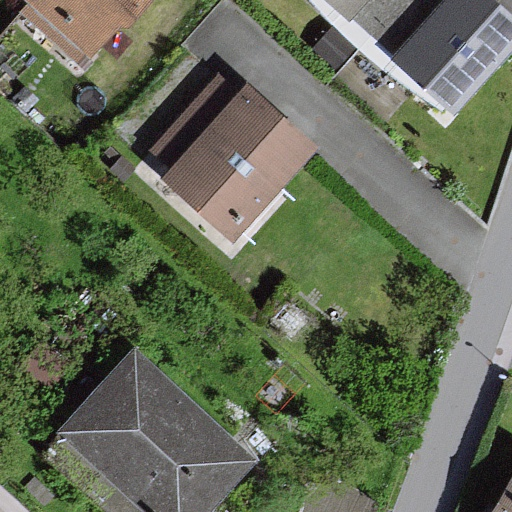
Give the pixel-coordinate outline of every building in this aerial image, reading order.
[(29,0),(31,1),(23,10),(75,54),(84,44),(90,49),(117,17),(122,22),(141,0),(29,0)] [(333,0),(347,12),(350,8),(358,0),(333,0)] [(441,0),(358,0),(350,8),(396,50),(441,0)] [(511,43),(511,14),(496,0),(441,0),(396,50),(393,54),(453,108),(511,43)] [(175,126),(156,146),(175,164),(166,174),(232,233),(312,144),(246,85),(239,93),(220,76),(175,126)] [(197,511),(250,455),(134,348),(62,426),(154,511),(197,511)] [(511,511),(511,471),(489,511),(511,511)]
